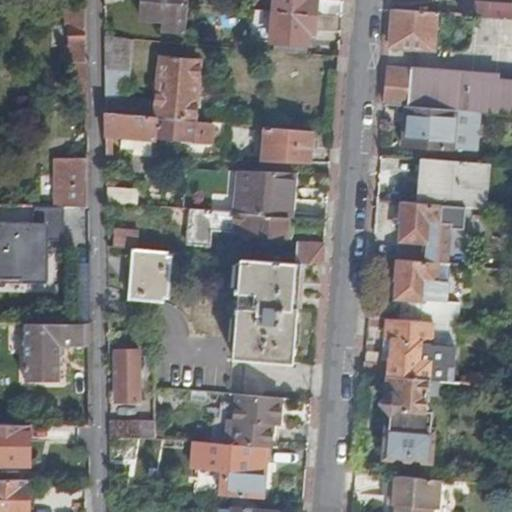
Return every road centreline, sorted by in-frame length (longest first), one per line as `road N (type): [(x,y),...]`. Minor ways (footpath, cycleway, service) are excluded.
road 1 (residential): [(328,511),(369,0)]
road 2 (residential): [(102,511),(93,0)]
